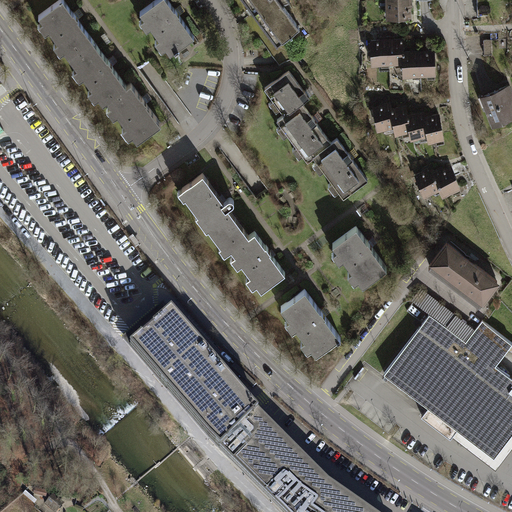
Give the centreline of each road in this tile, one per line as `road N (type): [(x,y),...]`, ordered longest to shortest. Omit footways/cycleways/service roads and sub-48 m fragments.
road 1 (secondary): [(121,193),(230,328),(277,373),(370,450),(465,511)]
road 2 (residential): [(455,0),(460,116),(511,245)]
road 3 (residential): [(210,0),(230,38),(226,93),(198,134),(121,193)]
road 4 (secondary): [(0,28),(121,193)]
road 5 (track): [(0,346),(120,511)]
